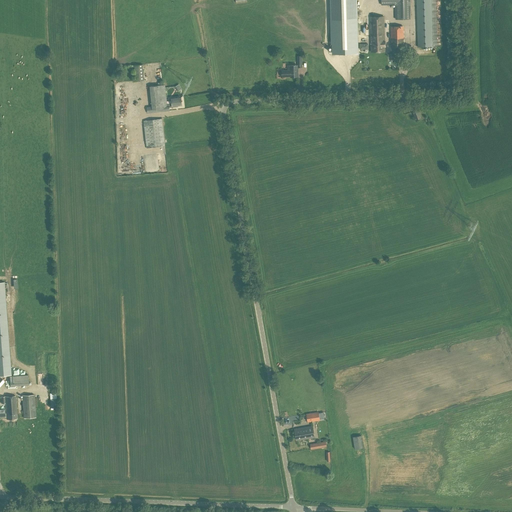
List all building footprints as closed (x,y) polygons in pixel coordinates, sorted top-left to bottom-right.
[(357,53),(356,0),(331,0),(332,53),(357,53)] [(395,19),(409,19),(411,19),(410,0),(380,0),(381,5),(395,4),(395,19)] [(416,0),(418,47),(442,46),(441,0),(416,0)] [(384,41),(384,16),(370,16),(371,51),(385,51),(384,47),(385,47),(385,41),(384,41)] [(403,48),(403,26),(391,26),(391,48),(403,48)] [(142,64),(134,65),(136,81),(144,80),(142,64)] [(283,77),(290,77),(298,77),(298,70),(297,70),(297,65),(290,65),(290,66),(287,66),(288,70),(283,70),(283,77)] [(147,107),(148,113),(170,110),(170,107),(176,107),(176,105),(182,105),(181,97),(171,98),(172,104),(167,104),(165,84),(165,82),(158,83),(158,85),(150,86),(152,106),(147,107)] [(418,110),(412,112),(415,120),(421,118),(418,110)] [(147,148),(165,146),(162,118),(144,121),(147,148)] [(5,282),(0,281),(0,375),(11,375),(5,282)] [(28,374),(9,376),(10,386),(29,384),(28,374)] [(34,394),(22,395),(24,418),(35,417),(34,394)] [(16,396),(1,396),(1,403),(5,403),(6,413),(0,413),(0,417),(5,418),(5,417),(6,417),(6,419),(17,418),(16,396)] [(318,413),(318,412),(306,414),(308,422),(319,420),(319,419),(324,418),(323,412),(318,413)] [(296,440),(315,437),(313,426),(294,429),(296,440)] [(355,449),(363,447),(361,435),(353,437),(355,449)] [(326,442),(326,441),(310,444),(311,449),(327,447),(326,446),(328,446),(327,442),(326,442)]
